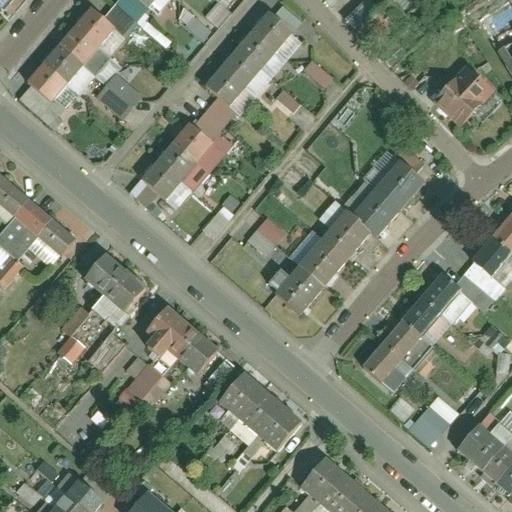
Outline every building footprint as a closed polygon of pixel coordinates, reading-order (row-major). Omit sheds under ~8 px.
[(0,0),(0,31),(27,0),(0,0)] [(165,0),(147,0),(157,9),(165,0)] [(380,41),(403,19),(383,0),(369,0),(354,15),(380,41)] [(122,32),(94,7),(31,79),(59,104),(122,32)] [(234,111),(298,34),(271,11),(207,88),(234,111)] [(511,49),(498,58),(511,81),(511,49)] [(482,109),(496,95),(459,59),(425,94),(453,121),(473,101),(482,109)] [(311,64),(302,74),(323,93),(332,83),(311,64)] [(115,76),(95,101),(123,123),(143,99),(115,76)] [(292,115),(297,108),(281,95),(276,101),(292,115)] [(174,201),(222,145),(193,120),(145,176),(174,201)] [(348,206),(342,200),(272,283),(298,305),(367,223),(373,228),(419,172),(394,151),(348,206)] [(0,200),(56,247),(74,226),(0,165),(0,200)] [(511,199),(463,254),(480,269),(483,272),(511,239),(511,199)] [(223,209),(201,235),(211,244),(233,218),(223,209)] [(247,246),(267,260),(285,234),(265,220),(247,246)] [(143,283),(95,242),(73,269),(121,309),(143,283)] [(452,244),(356,362),(385,385),(480,269),(463,254),(452,244)] [(216,346),(166,305),(146,328),(196,370),(216,346)] [(73,367),(84,348),(74,343),(64,362),(73,367)] [(125,372),(134,382),(118,398),(130,411),(162,380),(140,358),(125,372)] [(216,394),(274,445),(297,418),(240,367),(216,394)] [(151,409),(167,391),(158,384),(143,401),(151,409)] [(428,452),(459,417),(437,398),(407,433),(428,452)] [(457,456),(511,503),(511,455),(481,428),(457,456)] [(391,511),(320,450),(296,477),(335,511),(391,511)] [(40,509),(53,486),(48,483),(55,471),(41,463),(27,486),(38,493),(32,505),(40,509)] [(28,505),(37,496),(26,485),(17,494),(28,505)] [(96,511),(103,505),(79,485),(56,511),(96,511)] [(135,511),(164,511),(148,498),(135,511)]
